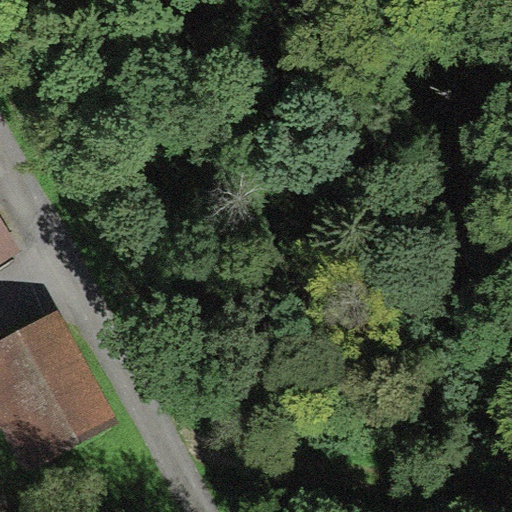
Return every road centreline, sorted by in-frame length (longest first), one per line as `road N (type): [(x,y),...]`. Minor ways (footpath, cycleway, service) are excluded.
road 1 (track): [(46,247),(511,341)]
road 2 (unclassified): [(0,154),(195,511)]
